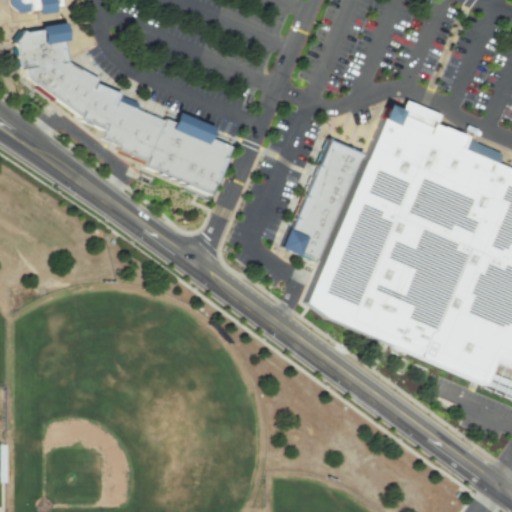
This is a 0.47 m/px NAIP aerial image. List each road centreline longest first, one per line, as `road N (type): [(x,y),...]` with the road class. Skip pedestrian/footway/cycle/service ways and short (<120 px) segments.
road 1 (tertiary): [(511,497),(0,127)]
road 2 (residential): [(196,268),(311,0)]
